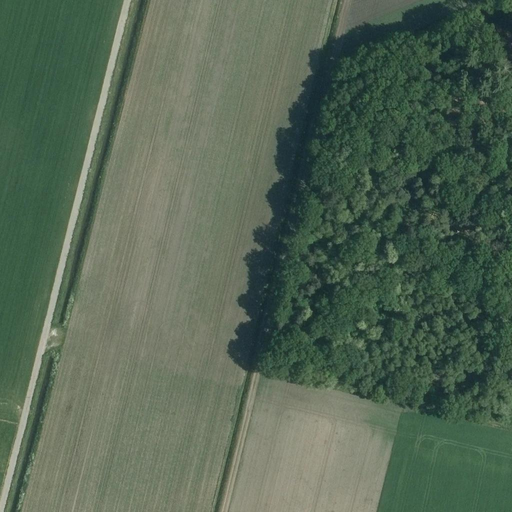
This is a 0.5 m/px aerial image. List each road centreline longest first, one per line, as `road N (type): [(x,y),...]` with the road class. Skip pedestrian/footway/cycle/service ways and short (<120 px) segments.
road 1 (track): [(221,511),(345,0)]
road 2 (track): [(0,505),(127,0)]
road 3 (track): [(319,106),(505,215),(511,210)]
